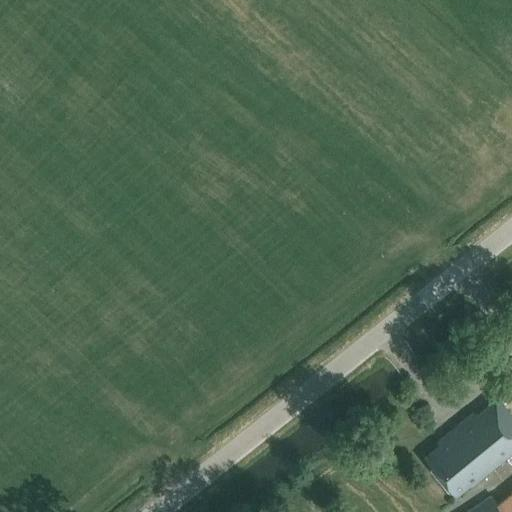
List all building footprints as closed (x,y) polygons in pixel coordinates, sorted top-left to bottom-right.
[(503,343),(490,327),(474,339),(472,337),(464,343),(478,362),(503,343)] [(511,452),(511,413),(500,397),(479,413),(476,411),(450,431),(450,436),(426,455),(456,494),(470,483),(471,485),(511,452)] [(1,466),(6,478),(26,470),(20,457),(1,466)] [(511,511),(511,493),(499,504),(505,511),(511,511)] [(505,511),(499,504),(490,494),(462,511),(505,511)]
